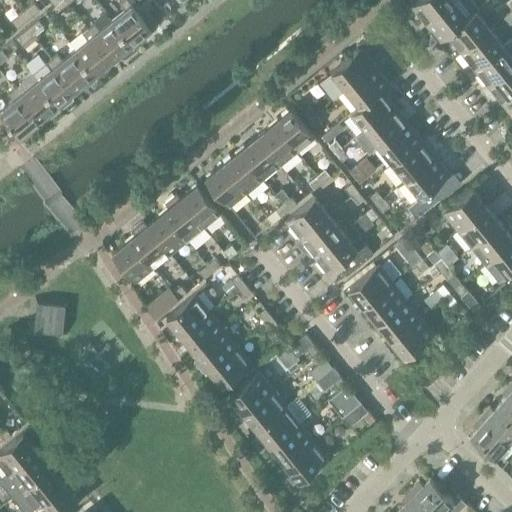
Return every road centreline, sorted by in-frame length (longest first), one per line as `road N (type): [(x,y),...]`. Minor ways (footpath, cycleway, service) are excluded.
road 1 (residential): [(422,448),(271,251)]
road 2 (residential): [(511,178),(417,68)]
